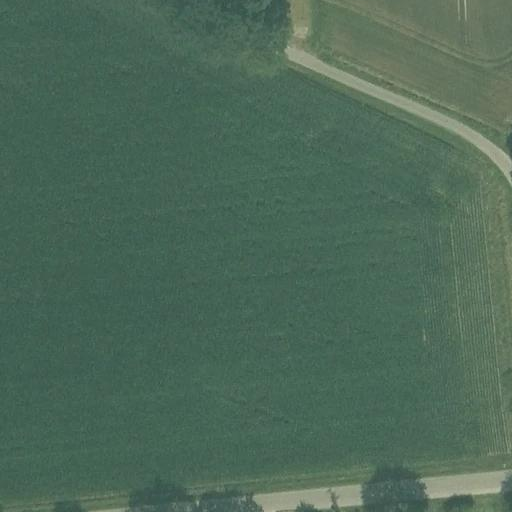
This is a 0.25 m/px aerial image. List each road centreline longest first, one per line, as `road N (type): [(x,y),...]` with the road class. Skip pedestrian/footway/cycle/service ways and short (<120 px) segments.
road 1 (residential): [(511,172),(493,151),(189,0)]
road 2 (residential): [(191,511),(511,480)]
